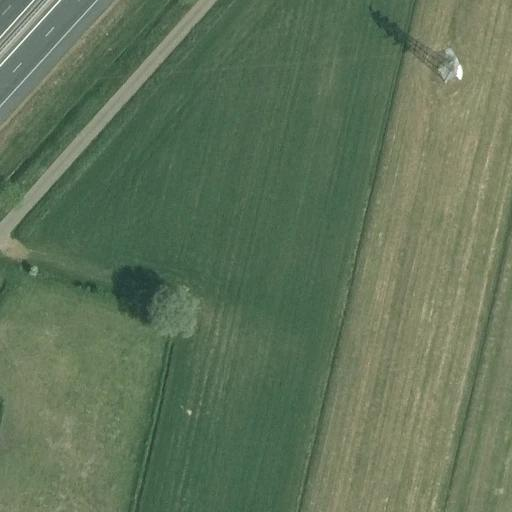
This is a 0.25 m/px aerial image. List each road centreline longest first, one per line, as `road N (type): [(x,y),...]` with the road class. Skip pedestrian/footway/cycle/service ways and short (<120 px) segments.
road 1 (unclassified): [(0,235),(210,0)]
road 2 (motorway): [(0,92),(84,0)]
